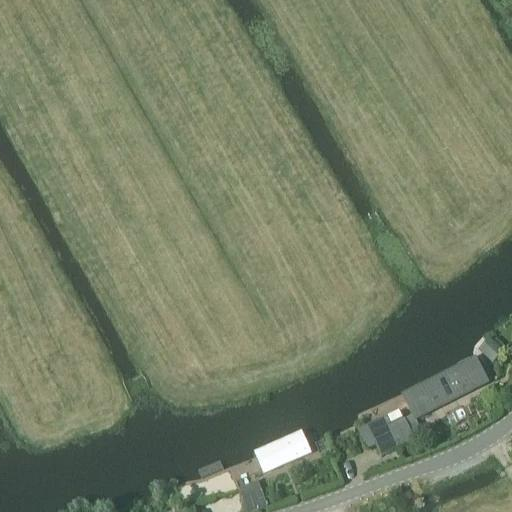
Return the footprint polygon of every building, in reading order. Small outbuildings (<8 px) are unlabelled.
[(488,342),(477,354),(491,367),(502,355),(488,342)] [(475,360),(400,398),(419,421),(487,387),(475,360)] [(410,436),(418,432),(414,424),(412,420),(388,431),(384,423),(365,431),(366,433),(358,437),(365,452),(375,448),(380,460),(387,456),(386,452),(395,448),(397,452),(414,444),(410,436)] [(298,432),(254,454),(264,472),(307,450),(298,432)] [(241,502),(244,511),(261,511),(265,511),(260,495),(241,502)]
